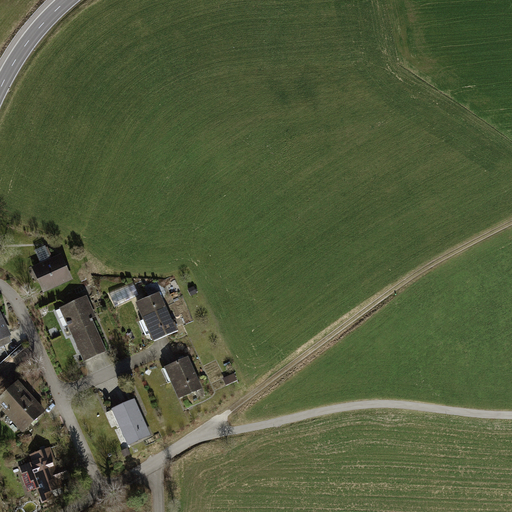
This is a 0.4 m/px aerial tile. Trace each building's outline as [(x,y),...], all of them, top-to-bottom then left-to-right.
[(63,254),(33,266),(45,294),(74,282),(63,254)] [(163,293),(138,304),(156,343),(180,332),(163,293)] [(88,298),(61,310),(84,363),(111,352),(88,298)] [(0,311),(0,343),(13,337),(0,311)] [(191,358),(164,370),(180,403),(206,390),(191,358)] [(20,382),(0,399),(0,408),(23,434),(47,412),(20,382)] [(139,401),(114,411),(129,447),(153,437),(139,401)] [(55,448),(31,457),(34,464),(20,469),(29,494),(39,491),(43,503),(63,496),(59,485),(72,480),(67,468),(58,472),(55,465),(61,463),(55,448)]
